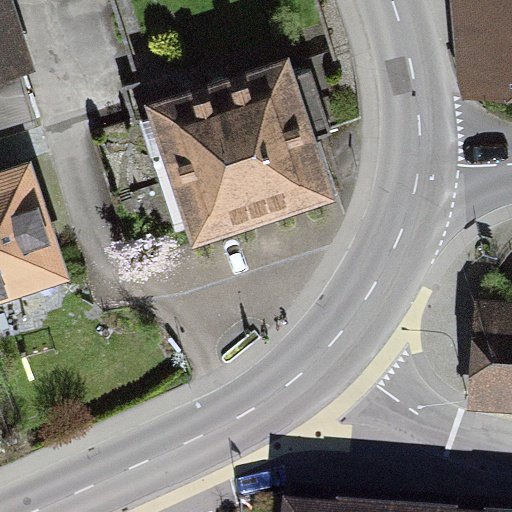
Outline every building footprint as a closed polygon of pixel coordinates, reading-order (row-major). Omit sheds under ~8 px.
[(511,0),(475,0),(480,71),(511,68),(511,0)] [(0,132),(34,121),(0,13),(0,132)] [(310,67),(279,76),(300,139),(330,129),(310,67)] [(278,71),(165,108),(188,179),(202,220),(314,183),(300,139),(279,76),(278,71)] [(164,187),(188,179),(165,108),(147,114),(153,132),(147,134),(164,187)] [(0,285),(58,267),(24,166),(0,174),(0,285)] [(511,312),(485,311),(479,391),(511,393),(511,312)]
